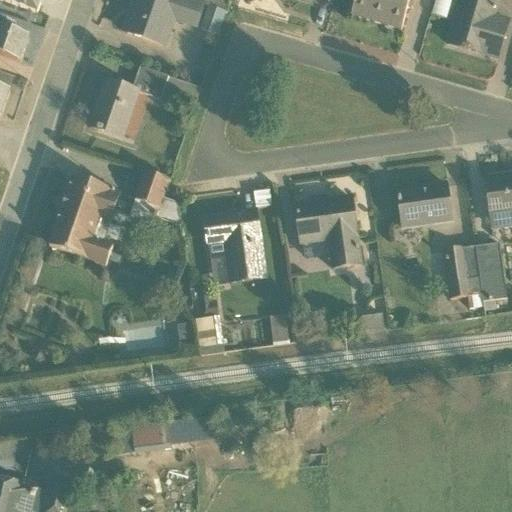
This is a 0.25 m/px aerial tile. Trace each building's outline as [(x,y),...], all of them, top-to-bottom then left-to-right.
[(0,0),(0,1),(36,14),(40,0),(0,0)] [(199,31),(207,7),(185,0),(135,0),(124,35),(169,49),(178,24),(199,31)] [(360,0),(355,21),(405,35),(415,0),(360,0)] [(511,30),(511,28),(497,24),(503,2),(496,0),(462,0),(459,13),(447,52),(485,63),(501,67),(511,30)] [(0,56),(19,63),(28,39),(12,33),(14,26),(0,21),(0,56)] [(122,146),(139,100),(190,117),(198,95),(142,76),(135,95),(106,85),(88,133),(122,146)] [(169,184),(144,175),(129,218),(154,227),(155,221),(180,229),(178,206),(163,201),(169,184)] [(511,177),(486,181),(493,234),(511,231),(511,177)] [(113,247),(103,243),(120,196),(73,179),(47,249),(104,270),(113,247)] [(445,187),(396,194),(402,235),(451,228),(445,187)] [(272,191),(256,193),(258,208),(274,206),(272,191)] [(295,208),(301,249),(326,245),(330,273),(361,269),(350,200),(295,208)] [(221,223),(205,225),(213,289),(264,283),(255,214),(221,218),(221,223)] [(499,245),(474,249),(482,301),(507,297),(499,245)] [(482,301),(474,249),(442,254),(450,306),(482,301)] [(223,354),(215,295),(208,296),(207,289),(195,290),(199,321),(195,322),(199,357),(223,354)] [(382,332),(380,317),(361,320),(363,334),(382,332)] [(287,343),(284,318),(269,320),(272,344),(287,343)] [(191,346),(188,326),(178,328),(180,347),(191,346)] [(223,417),(164,423),(167,448),(225,442),(223,417)] [(134,428),(136,449),(165,445),(162,425),(134,428)] [(45,495),(0,484),(0,511),(67,511),(74,485),(49,479),(45,495)]
